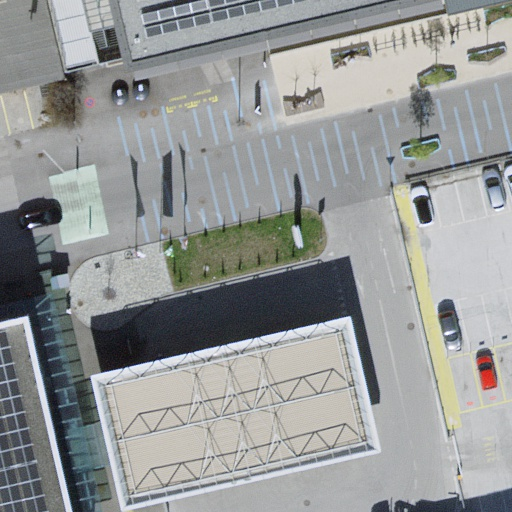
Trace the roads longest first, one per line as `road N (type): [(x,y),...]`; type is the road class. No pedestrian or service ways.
road 1 (residential): [(0,196),(340,117)]
road 2 (residential): [(511,79),(340,117)]
